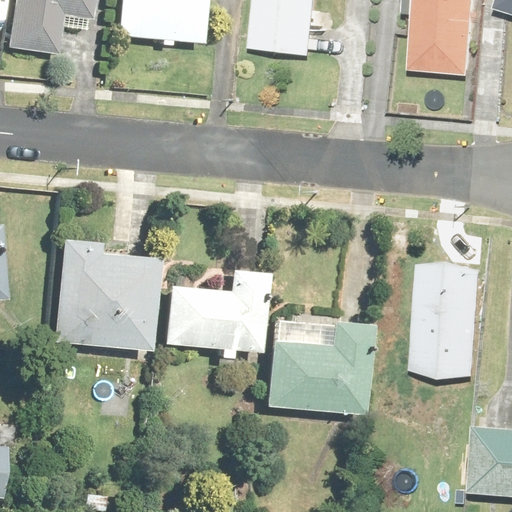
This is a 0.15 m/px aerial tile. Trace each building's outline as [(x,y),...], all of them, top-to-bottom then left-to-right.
[(6,0),(1,49),(51,55),(55,18),(85,21),(87,0),(6,0)] [(115,0),(112,38),(197,44),(200,0),(115,0)] [(306,56),(309,31),(327,33),(329,14),(311,12),(312,0),(253,0),(248,50),(306,56)] [(476,0),(404,0),(403,16),(415,17),(411,72),(470,77),(476,0)] [(511,0),(497,0),(495,10),(511,15),(511,0)] [(91,242),(53,239),(45,345),(142,353),(148,261),(90,257),(91,242)] [(218,291),(160,287),(156,347),(211,351),(210,361),(223,361),(224,353),(250,355),(256,274),(220,271),(218,291)] [(456,314),(411,290),(388,333),(395,337),(385,355),(398,362),(372,409),(427,439),(480,342),(450,326),(456,314)] [(267,342),(260,341),(255,410),(357,418),(364,328),(268,322),(267,342)] [(471,493),(511,496),(511,429),(476,427),(471,493)] [(102,511),(104,496),(79,495),(78,511),(102,511)]
